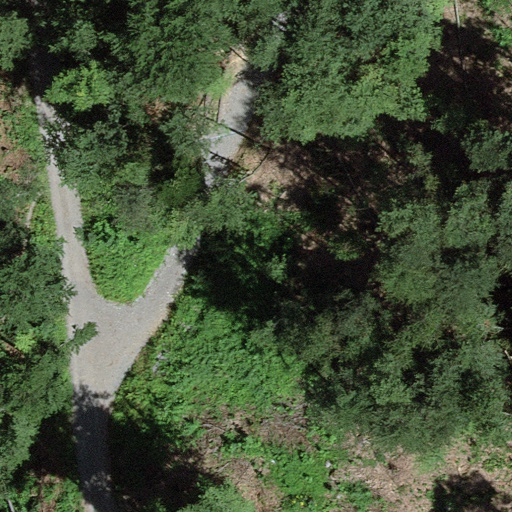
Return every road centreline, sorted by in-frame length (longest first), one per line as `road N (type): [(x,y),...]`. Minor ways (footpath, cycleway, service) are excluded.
road 1 (track): [(103,511),(56,119),(28,0)]
road 2 (track): [(84,359),(141,314),(164,280),(254,65),(293,0)]
